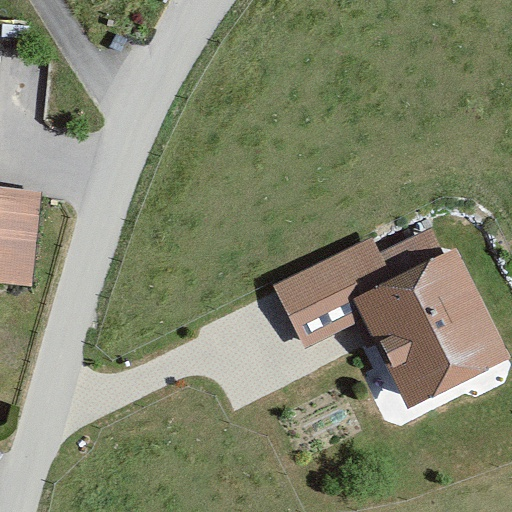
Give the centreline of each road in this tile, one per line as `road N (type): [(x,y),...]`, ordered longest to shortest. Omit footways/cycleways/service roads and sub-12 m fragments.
road 1 (unclassified): [(138,133),(83,286),(24,511)]
road 2 (residential): [(138,133),(45,0)]
road 3 (unclassified): [(200,0),(138,133)]
